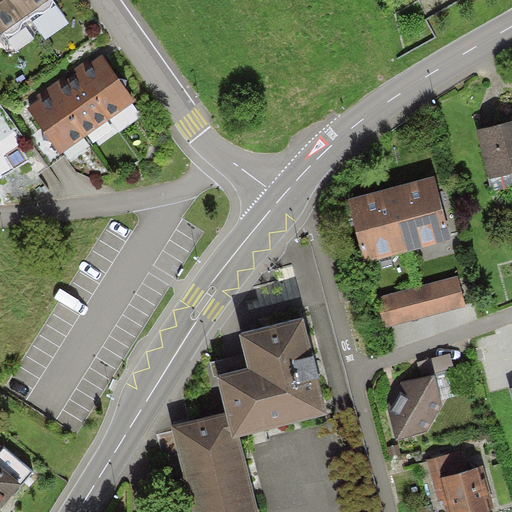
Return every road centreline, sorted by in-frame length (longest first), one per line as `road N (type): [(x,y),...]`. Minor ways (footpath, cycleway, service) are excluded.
road 1 (tertiary): [(278,200),(203,303),(77,511)]
road 2 (tertiary): [(511,24),(363,117),(278,200)]
road 3 (residential): [(235,172),(173,194),(0,219)]
road 4 (residential): [(235,172),(185,123),(101,0)]
